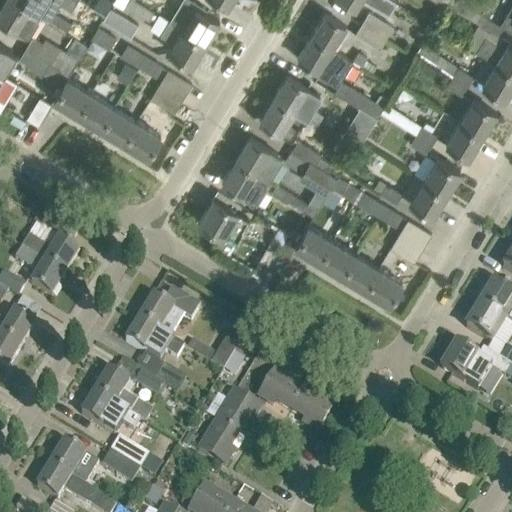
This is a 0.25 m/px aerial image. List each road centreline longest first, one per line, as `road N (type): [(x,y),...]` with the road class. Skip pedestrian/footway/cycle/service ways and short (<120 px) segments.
road 1 (residential): [(0,459),(130,246),(145,238)]
road 2 (residential): [(138,216),(168,194),(283,0)]
road 3 (residential): [(145,238),(166,243),(368,365)]
road 4 (residential): [(393,358),(511,162)]
road 5 (residential): [(0,144),(117,214),(138,216)]
road 6 (residential): [(302,511),(370,399)]
road 7 (residential): [(511,454),(401,386)]
